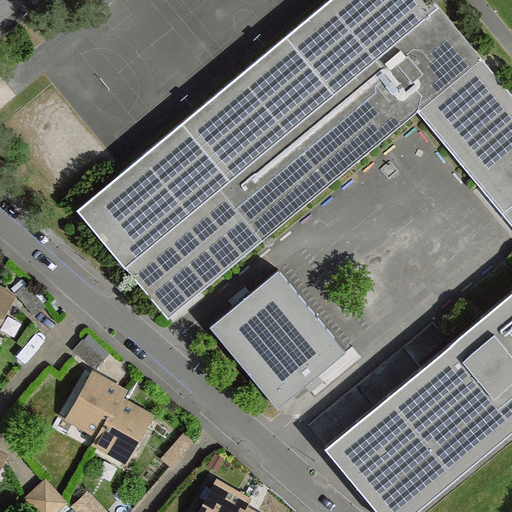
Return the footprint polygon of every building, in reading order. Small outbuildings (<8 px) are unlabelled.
[(511,93),(433,0),(329,0),(78,209),(169,316),(421,114),(511,223),(511,290),(327,446),(382,511),(413,511),(511,430),(511,93)] [(278,407),(348,350),(280,265),(209,322),(278,407)] [(29,283),(17,293),(36,315),(47,306),(29,283)] [(0,289),(0,322),(13,297),(0,289)] [(85,339),(75,350),(96,369),(106,357),(85,339)] [(71,415),(102,432),(120,401),(125,393),(93,376),(71,415)] [(102,432),(97,440),(129,457),(151,419),(120,401),(102,432)] [(194,440),(187,433),(163,459),(172,467),(194,440)] [(47,480),(27,498),(40,511),(56,511),(67,503),(47,480)] [(217,484),(200,511),(242,511),(244,509),(248,502),(217,484)] [(105,511),(89,493),(75,505),(81,511),(105,511)]
